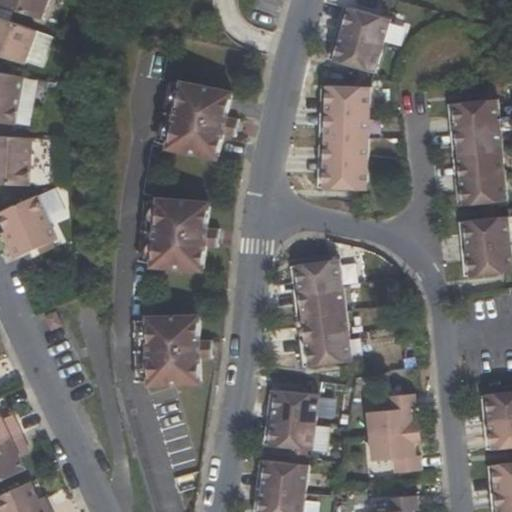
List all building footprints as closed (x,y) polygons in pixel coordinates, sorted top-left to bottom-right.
[(0,0),(0,5),(42,20),(49,0),(0,0)] [(347,8),(339,6),(331,33),(340,35),(347,8)] [(340,35),(380,46),(388,19),(347,8),(340,35)] [(0,55),(25,65),(38,32),(0,17),(0,55)] [(323,58),(332,61),(340,35),(331,33),(323,58)] [(332,61),(373,73),(380,46),(340,35),(332,61)] [(0,121),(16,124),(24,78),(0,73),(0,121)] [(170,149),(221,159),(225,134),(237,137),(241,120),(228,117),(233,93),(183,83),(183,85),(173,83),(161,144),(171,146),(170,149)] [(324,90),(315,90),(315,116),(324,116),(324,90)] [(324,116),(366,116),(366,90),(324,90),(324,116)] [(494,130),(491,104),(449,109),(452,134),(494,130)] [(449,109),(441,110),(444,135),(452,134),(449,109)] [(324,140),(324,116),(315,116),(315,140),(324,140)] [(324,140),(366,140),(366,116),(324,116),(324,140)] [(455,159),(497,155),(494,130),(452,134),(455,159)] [(455,159),(452,134),(444,135),(447,160),(455,159)] [(0,184),(29,186),(32,139),(0,137),(0,184)] [(324,165),(324,140),(315,140),(315,165),(324,165)] [(324,165),(366,165),(366,140),(324,140),(324,165)] [(458,186),(500,181),(497,155),(455,159),(458,186)] [(455,159),(447,160),(450,187),(458,186),(455,159)] [(315,190),(324,189),(324,165),(315,165),(315,190)] [(366,165),(324,165),(324,189),(365,190),(366,165)] [(458,186),(461,210),(471,209),(481,208),(493,207),(503,206),(500,181),(458,186)] [(450,187),(452,211),(461,210),(458,186),(450,187)] [(30,252),(60,239),(42,197),(3,214),(11,231),(15,241),(14,243),(16,247),(26,243),(30,252)] [(222,230),(210,229),(211,203),(161,200),(161,202),(151,202),(147,263),(157,264),(156,267),(206,271),(209,246),(221,247),(222,230)] [(481,208),(483,224),(495,222),(493,207),(481,208)] [(495,222),(483,224),(462,226),(466,254),(508,250),(504,221),(495,222)] [(457,255),(466,254),(462,226),(454,226),(457,255)] [(6,232),(13,248),(16,247),(14,243),(15,241),(11,231),(6,232)] [(17,258),(30,252),(26,243),(16,247),(13,248),(17,258)] [(469,283),(511,278),(508,250),(466,254),(469,283)] [(466,254),(457,255),(461,283),(469,283),(466,254)] [(303,299),(344,292),(339,267),(299,273),(303,299)] [(299,273),(291,274),(295,300),(303,299),(299,273)] [(307,324),(347,317),(344,292),(303,299),(307,324)] [(298,325),(307,324),(303,299),(295,300),(298,325)] [(56,330),(61,327),(60,311),(49,316),(56,330)] [(155,386),(205,384),(204,358),(217,358),(216,341),(204,342),(203,316),(152,318),(153,321),(143,321),(145,383),(155,383),(155,386)] [(347,317),(307,324),(311,348),(351,342),(347,317)] [(302,349),(311,348),(307,324),(298,325),(302,349)] [(311,348),(315,375),(355,369),(351,342),(311,348)] [(311,348),(302,349),(305,376),(315,375),(311,348)] [(287,397),(279,395),(276,423),(284,424),(287,397)] [(326,428),(328,400),(287,397),(284,424),(326,428)] [(511,425),(511,397),(489,401),(493,428),(511,425)] [(484,429),(493,428),(489,401),(481,402),(484,429)] [(370,421),(372,444),(419,439),(417,428),(416,417),(421,417),(419,404),(390,406),(391,419),(370,421)] [(0,447),(25,436),(19,423),(10,427),(7,420),(1,407),(0,407),(0,447)] [(16,416),(7,420),(10,427),(19,423),(16,416)] [(273,453),(281,454),(284,424),(276,423),(273,453)] [(281,454),(296,455),(309,456),(324,457),(326,428),(284,424),(281,454)] [(511,425),(493,428),(496,456),(511,454),(511,425)] [(493,428),(484,429),(487,457),(496,456),(493,428)] [(22,451),(30,447),(25,436),(0,447),(0,483),(30,470),(25,459),(22,451)] [(425,463),(421,463),(419,439),(372,444),(375,468),(396,466),(397,480),(427,478),(425,463)] [(25,459),(34,455),(30,447),(22,451),(25,459)] [(308,471),(309,456),(296,455),(295,470),(308,471)] [(273,495),(276,468),(268,467),(266,494),(273,495)] [(511,493),(511,467),(499,469),(502,495),(511,493)] [(317,472),(308,471),(295,470),(276,468),(273,495),(314,499),(317,472)] [(502,495),(499,469),(489,470),(492,496),(502,495)] [(41,501),(34,483),(0,498),(0,505),(2,511),(54,511),(53,509),(45,511),(41,501)] [(511,511),(511,493),(502,495),(503,511),(511,511)] [(263,511),(270,511),(273,495),(266,494),(263,511)] [(273,495),(270,511),(313,511),(314,499),(273,495)] [(503,511),(502,495),(492,496),(493,511),(503,511)] [(45,511),(53,509),(48,498),(41,501),(45,511)] [(421,511),(421,500),(391,503),(391,511),(421,511)]
